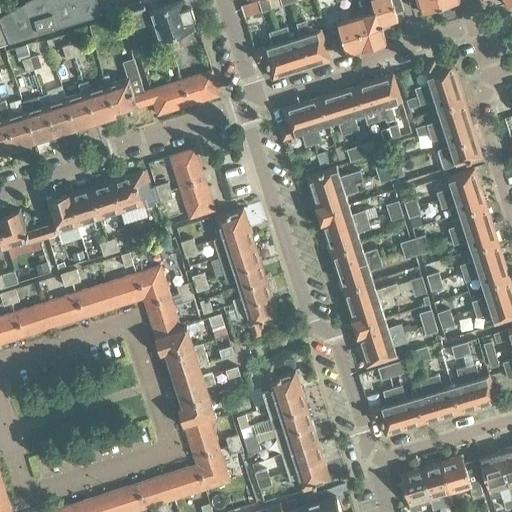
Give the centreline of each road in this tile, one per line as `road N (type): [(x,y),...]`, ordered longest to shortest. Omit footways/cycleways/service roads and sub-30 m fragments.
road 1 (residential): [(372,460),(336,342),(310,320),(244,106)]
road 2 (residential): [(134,322),(174,449),(26,493),(4,432)]
road 3 (residential): [(244,106),(365,69),(374,54),(478,22),(493,75)]
road 4 (residential): [(0,193),(94,163),(108,147),(244,106)]
road 5 (residential): [(511,213),(477,106),(493,75)]
road 6 (residential): [(372,460),(511,420)]
road 7 (residential): [(0,361),(134,322)]
